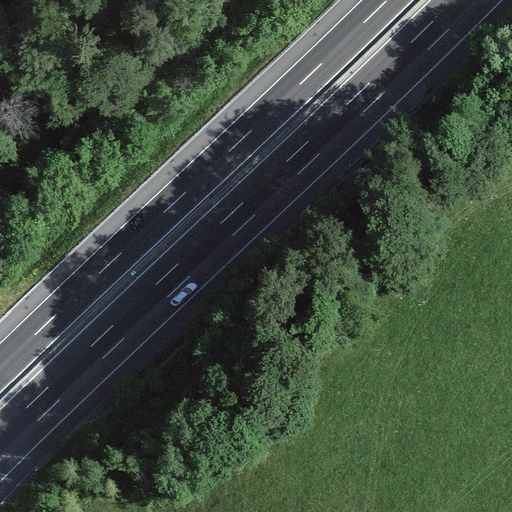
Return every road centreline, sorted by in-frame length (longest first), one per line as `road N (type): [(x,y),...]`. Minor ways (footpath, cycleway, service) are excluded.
road 1 (motorway): [(0,447),(465,0)]
road 2 (motorway): [(385,0),(0,371)]
